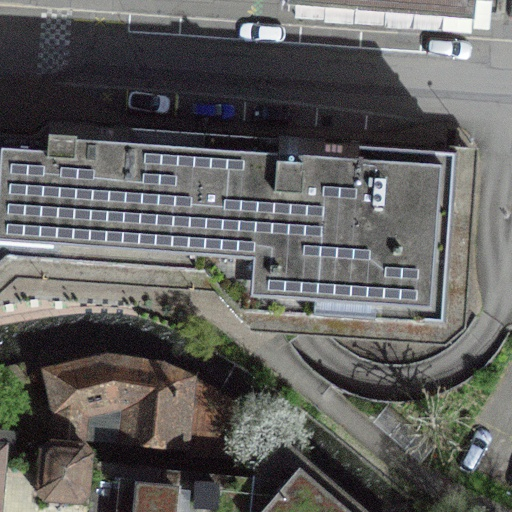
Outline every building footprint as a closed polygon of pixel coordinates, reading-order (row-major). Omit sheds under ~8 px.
[(195,271),(205,134),(49,123),(34,138),(22,258),(195,271)] [(205,134),(195,271),(205,272),(240,312),(446,326),(459,152),(205,134)] [(0,270),(22,258),(34,138),(0,135),(0,270)] [(47,371),(57,411),(85,413),(120,405),(135,408),(132,438),(177,442),(179,418),(188,419),(186,449),(245,454),(258,440),(260,423),(243,409),(202,384),(162,366),(107,358),(47,371)] [(0,511),(85,511),(88,488),(91,454),(85,446),(50,443),(43,449),(42,464),(0,460),(0,511)] [(358,511),(284,448),(254,484),(165,475),(164,487),(124,484),(119,491),(88,488),(85,511),(358,511)]
